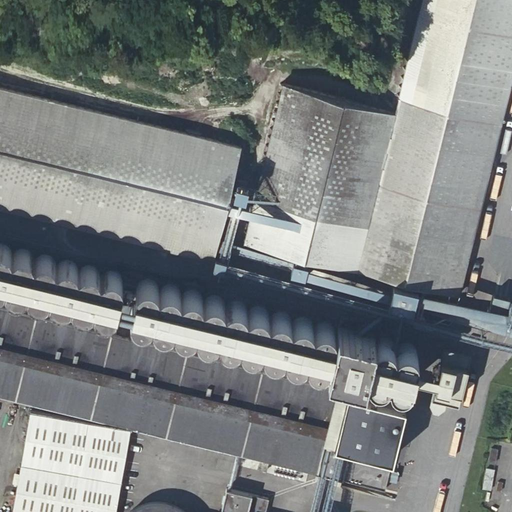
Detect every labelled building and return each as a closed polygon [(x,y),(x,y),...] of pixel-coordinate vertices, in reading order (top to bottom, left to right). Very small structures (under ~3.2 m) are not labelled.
[(511,0),(419,0),(393,115),(389,129),(490,153),(511,60),(511,0)] [(0,204),(211,260),(222,215),(235,218),(241,198),(227,195),(240,147),(101,111),(0,84),(0,204)] [(455,295),(490,153),(389,129),(393,115),(280,87),(242,244),(276,252),(292,256),(392,280),(417,286),(455,295)] [(0,287),(1,287),(4,284),(6,285),(7,288),(8,290),(10,291),(13,293),(17,294),(20,293),(21,293),(23,292),(24,291),(26,289),(28,290),(28,291),(29,294),(33,297),(34,298),(38,299),(43,298),(45,297),(48,295),(50,295),(51,298),(52,300),(53,301),(56,303),(58,304),(61,304),(64,304),(67,303),(70,300),(72,301),(73,303),(74,304),(75,306),(76,307),(78,309),(80,310),(83,310),(87,309),(89,308),(91,307),(92,306),(94,306),(94,307),(95,310),(96,310),(96,311),(98,312),(100,314),(103,315),(105,315),(108,315),(111,314),(113,312),(114,310),(116,311),(123,282),(123,280),(122,278),(121,275),(120,274),(119,273),(116,271),(114,270),(113,270),(111,270),(108,270),(107,271),(105,271),(103,273),(102,274),(101,274),(101,273),(100,270),(97,267),(95,266),(93,265),(92,265),(90,264),(88,264),(86,264),(85,265),(83,266),(81,267),(80,268),(79,268),(78,266),(76,263),(73,261),(70,259),(69,259),(68,259),(67,259),(66,259),(65,259),(64,260),(63,260),(62,260),(62,261),(61,261),(60,261),(60,262),(59,262),(58,263),(57,262),(56,261),(55,258),(54,258),(54,257),(53,256),(52,256),(51,255),(49,254),(45,253),(43,254),(41,254),(39,255),(38,256),(37,257),(36,258),(34,257),(34,255),(33,254),(32,253),(31,252),(30,251),(29,250),(26,249),(25,248),(21,248),(18,249),(17,250),(16,250),(15,252),(14,253),(12,252),(12,251),(11,250),(11,249),(11,248),(10,248),(9,246),(7,245),(6,244),(4,243),(1,243),(0,242),(0,287)] [(274,259),(290,263),(292,256),(276,252),(274,259)] [(288,271),(290,263),(274,259),(272,267),(288,271)] [(137,286),(130,314),(131,316),(134,321),(136,322),(141,324),(148,323),(153,320),(153,321),(153,322),(155,325),(158,327),(161,329),(162,329),(167,329),(170,328),(173,326),(174,325),(175,326),(176,329),(177,331),(178,331),(180,333),(183,335),(186,335),(189,335),(193,333),(194,332),(195,331),(196,330),(197,331),(198,334),(198,335),(201,337),(204,340),(209,340),(211,340),(212,340),(215,338),(217,338),(218,337),(219,335),(219,336),(219,338),(220,339),(220,340),(222,342),(223,343),(225,344),(227,345),(228,345),(229,345),(232,346),(234,345),(235,345),(236,344),(238,343),(240,341),(241,344),(242,345),(243,346),(246,349),(248,350),(253,351),(259,350),(260,349),(263,347),(263,348),(264,350),(265,352),(267,354),(268,354),(270,356),(272,356),(273,357),(277,356),(279,356),(282,355),(282,354),(285,352),(285,353),(286,355),(287,357),(288,358),(289,358),(291,360),(294,362),(295,362),(297,362),(301,361),(303,360),(306,359),(307,358),(308,359),(308,361),(309,362),(310,363),(312,365),(313,366),(315,367),(317,367),(319,367),(321,367),(322,366),(323,366),(324,366),(325,365),(329,362),(327,370),(365,379),(367,369),(367,373),(368,375),(369,377),(372,380),(374,381),(377,382),(380,382),(382,381),(384,381),(386,379),(389,376),(389,379),(390,380),(391,383),(392,383),(393,385),(397,386),(399,387),(402,387),(404,387),(406,386),(410,383),(411,382),(413,376),(415,367),(418,353),(418,352),(417,350),(417,348),(416,347),(415,346),(413,344),(412,343),(410,342),(407,342),(405,342),(403,342),(400,343),(399,344),(397,346),(396,348),(396,347),(395,345),(394,342),(393,341),(392,340),(392,339),(391,339),(390,338),(389,338),(389,337),(388,337),(387,337),(386,337),(383,337),(380,337),(378,338),(376,339),(375,341),(373,344),(375,334),(338,325),(336,333),(335,332),(335,331),(335,330),(335,329),(334,328),(334,327),(332,326),(331,325),(328,323),(326,322),(324,322),(320,323),(319,323),(318,324),(317,325),(314,327),(314,326),(314,324),(313,323),(311,321),(310,319),(307,317),(306,317),(303,316),(300,317),(298,317),(296,318),(295,319),(293,321),(291,318),(290,316),(288,314),(287,313),(285,312),(282,311),(279,311),(276,312),(274,313),(271,314),(270,315),(269,313),(268,311),(267,309),(266,309),(265,308),(264,307),(263,307),(262,306),(261,306),(260,306),(259,306),(258,306),(257,306),(256,306),(253,307),(252,307),(251,308),(249,310),(248,307),(247,306),(246,305),(245,304),(243,302),(242,302),(241,301),(238,300),(237,300),(234,300),(232,301),(230,302),(229,303),(227,304),(226,303),(225,301),(224,299),(222,298),(222,297),(220,296),(216,295),(212,295),(210,296),(207,298),(206,298),(205,299),(205,300),(204,299),(204,298),(203,295),(201,294),(199,292),(195,290),(194,290),(191,290),(188,290),(187,290),(185,291),(182,294),(182,293),(182,292),(180,290),(177,287),(175,286),(175,285),(173,284),(171,284),(167,284),(165,284),(164,285),(163,285),(161,286),(160,287),(159,287),(159,286),(158,284),(156,283),(155,282),(154,280),(151,279),(148,279),(145,279),(140,281),(137,286)] [(412,308),(417,286),(392,280),(387,302),(412,308)] [(426,325),(446,329),(451,306),(422,299),(419,312),(429,315),(426,325)] [(348,391),(0,306),(0,393),(257,457),(255,465),(266,468),(269,459),(317,471),(316,472),(385,489),(405,404),(349,390),(348,391)] [(438,372),(415,367),(413,376),(436,381),(432,399),(458,405),(471,353),(445,347),(438,372)] [(114,511),(130,427),(30,410),(11,511),(114,511)] [(488,460),(495,461),(498,449),(491,447),(488,460)] [(494,469),(486,468),(483,487),(490,489),(494,469)] [(265,511),(269,498),(226,487),(220,511),(265,511)] [(185,511),(183,510),(180,508),(172,504),(165,502),(160,501),(156,501),(153,501),(146,503),(140,505),(137,506),(128,511),(185,511)]
